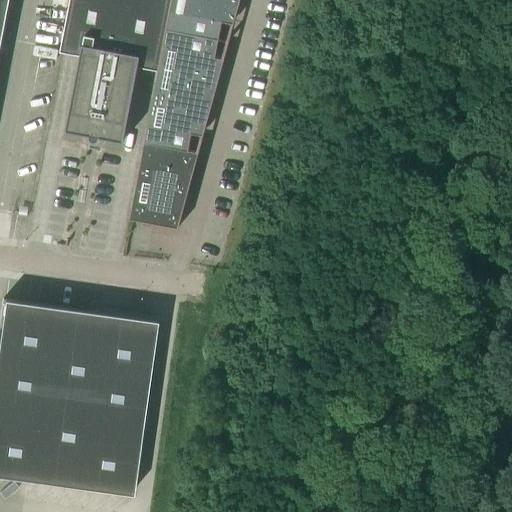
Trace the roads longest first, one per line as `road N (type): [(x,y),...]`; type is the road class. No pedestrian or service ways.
road 1 (unknown): [(176,280),(259,0)]
road 2 (track): [(160,511),(220,286)]
road 3 (unclassified): [(220,286),(0,257)]
road 4 (unknown): [(104,271),(140,78)]
road 5 (unknown): [(33,0),(0,161)]
